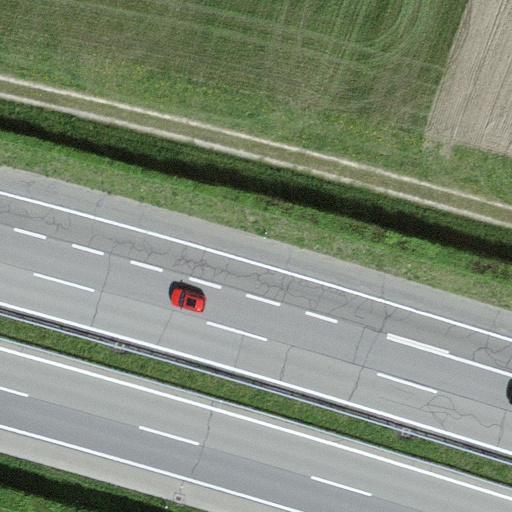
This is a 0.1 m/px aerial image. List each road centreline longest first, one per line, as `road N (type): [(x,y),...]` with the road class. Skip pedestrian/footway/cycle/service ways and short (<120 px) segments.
road 1 (motorway): [(511,417),(0,265)]
road 2 (track): [(511,219),(0,86)]
road 3 (motorway): [(0,390),(413,511)]
